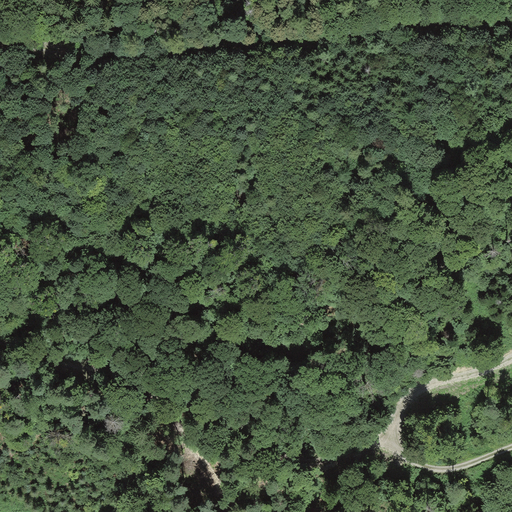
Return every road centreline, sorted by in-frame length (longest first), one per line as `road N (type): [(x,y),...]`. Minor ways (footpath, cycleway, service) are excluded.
road 1 (track): [(511,447),(448,470),(414,464),(395,438),(337,454),(277,448),(150,376),(55,361),(0,340)]
road 2 (track): [(0,39),(115,56),(177,54),(431,25),(511,44)]
road 3 (track): [(511,360),(416,394),(393,429)]
